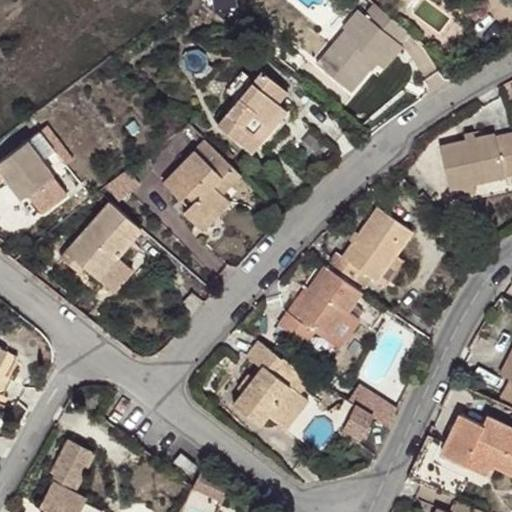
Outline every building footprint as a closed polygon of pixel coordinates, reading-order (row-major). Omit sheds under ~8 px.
[(387,34),(356,1),(339,18),(344,23),(312,55),(348,87),(368,66),(363,61),(387,34)] [(243,148),(263,126),(259,120),(273,102),(270,100),(279,87),(254,63),(208,116),(243,148)] [(259,120),(263,126),(269,129),(285,112),(273,102),(259,120)] [(40,121),(25,131),(53,169),(67,159),(40,121)] [(53,169),(25,131),(0,147),(0,172),(3,171),(19,192),(53,169)] [(506,174),(495,132),(440,148),(452,189),(506,174)] [(231,165),(200,135),(158,182),(176,196),(186,185),(194,192),(177,210),(191,219),(208,202),(218,211),(229,199),(212,185),(231,165)] [(138,223),(105,195),(54,256),(67,266),(73,260),(94,276),(138,223)] [(333,246),(323,261),(352,280),(359,269),(377,276),(412,221),(374,201),(341,249),(333,246)] [(352,280),(323,261),(290,315),(280,309),(270,325),(304,341),(312,328),(331,338),(363,288),(352,280)] [(296,359),(256,333),(245,348),(262,359),(235,399),(265,417),(268,410),(287,422),(306,389),(286,374),(296,359)] [(509,380),(500,398),(511,403),(511,363),(505,377),(509,380)] [(364,381),(354,397),(376,411),(391,421),(398,404),(364,381)] [(367,431),(376,411),(354,397),(345,391),(333,409),(367,431)] [(481,419),(456,408),(437,448),(485,469),(490,461),(511,471),(511,421),(486,410),(481,419)] [(84,511),(83,511),(92,492),(80,486),(101,444),(77,432),(58,468),(64,470),(46,501),(62,510),(61,511),(84,511)] [(196,459),(179,445),(171,457),(190,468),(196,459)] [(500,511),(501,511),(466,495),(460,509),(446,504),(442,511),(500,511)]
